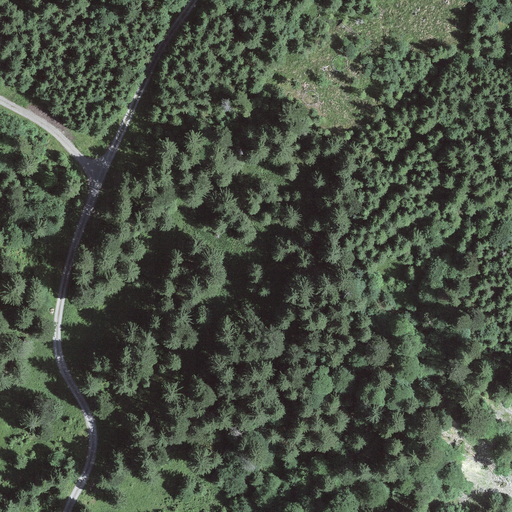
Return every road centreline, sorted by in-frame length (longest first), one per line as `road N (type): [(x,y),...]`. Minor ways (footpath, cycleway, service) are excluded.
road 1 (track): [(68,511),(95,438),(58,351),(72,253),(146,77),(193,0)]
road 2 (track): [(100,182),(61,135),(0,100)]
